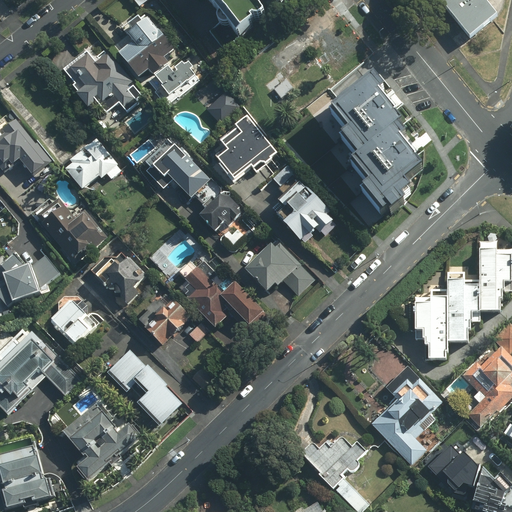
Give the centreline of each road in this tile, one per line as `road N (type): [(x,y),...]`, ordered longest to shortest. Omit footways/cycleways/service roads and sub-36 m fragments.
road 1 (tertiary): [(135,511),(501,152)]
road 2 (residential): [(376,0),(501,152)]
